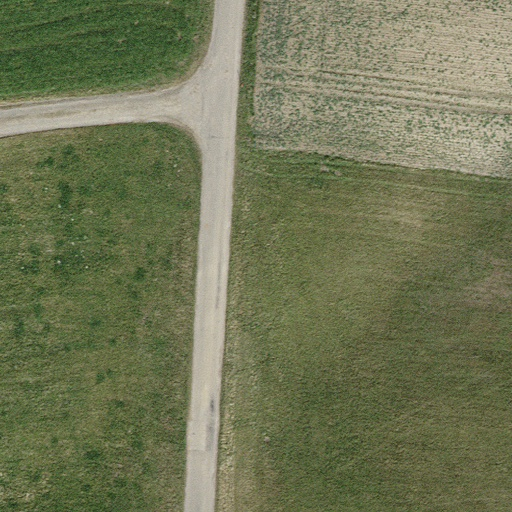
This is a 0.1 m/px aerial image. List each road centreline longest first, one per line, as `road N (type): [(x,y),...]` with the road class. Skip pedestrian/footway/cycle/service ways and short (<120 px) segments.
road 1 (unclassified): [(231,0),(201,511)]
road 2 (track): [(224,94),(0,119)]
